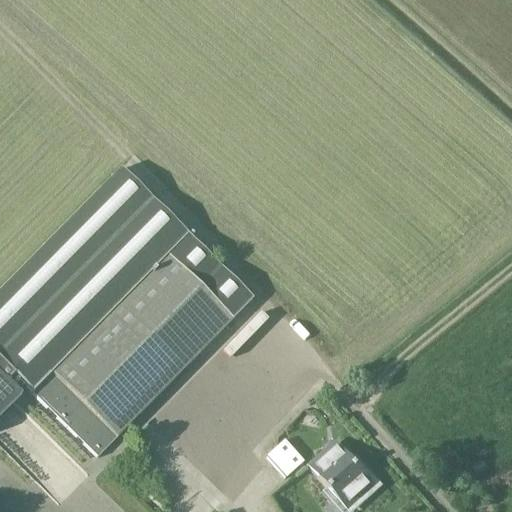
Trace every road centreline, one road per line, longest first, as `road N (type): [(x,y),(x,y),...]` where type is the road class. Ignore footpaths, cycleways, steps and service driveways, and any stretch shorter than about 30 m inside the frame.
road 1 (track): [(299,346),(95,124),(0,42)]
road 2 (track): [(358,412),(392,369),(511,270)]
